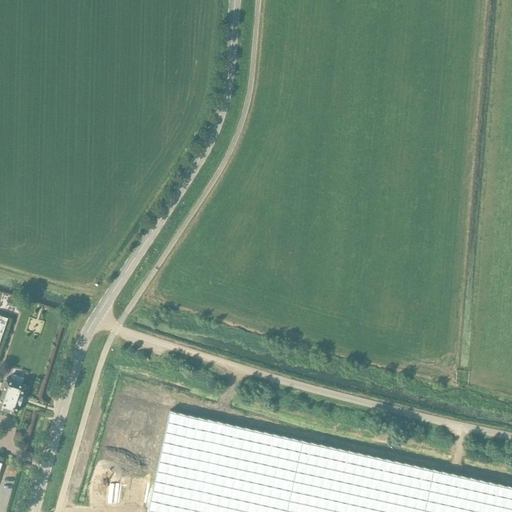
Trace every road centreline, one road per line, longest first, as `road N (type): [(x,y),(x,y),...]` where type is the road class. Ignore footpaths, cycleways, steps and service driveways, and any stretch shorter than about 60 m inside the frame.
road 1 (tertiary): [(33,511),(87,330),(213,134),(235,0)]
road 2 (track): [(511,436),(235,367),(93,320)]
